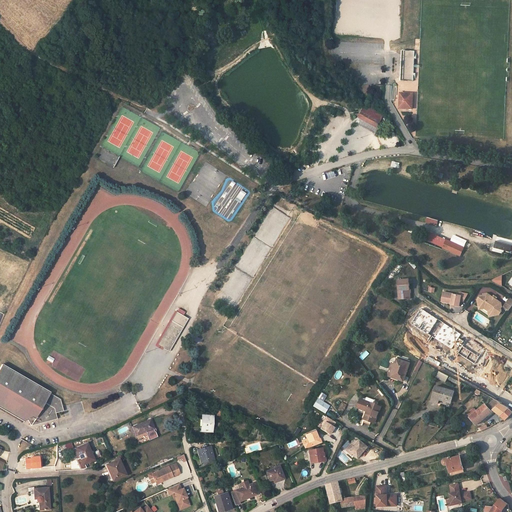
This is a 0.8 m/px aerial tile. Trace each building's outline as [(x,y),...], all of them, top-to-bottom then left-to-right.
[(402,50),(402,56),(401,80),(414,81),(415,51),(402,50)] [(412,109),(412,101),(407,101),(407,93),(400,93),(399,108),(412,109)] [(362,120),(364,117),(367,111),(362,109),(358,117),(362,120)] [(370,113),(377,117),(381,119),(382,116),(372,110),(370,113)] [(364,117),(374,122),(377,117),(370,113),(367,111),(364,117)] [(364,117),(362,120),(372,125),(374,122),(364,117)] [(374,122),(372,125),(376,127),(381,119),(377,117),(374,122)] [(412,177),(484,198),(486,190),(414,169),(412,177)] [(325,173),(327,179),(338,176),(336,170),(325,173)] [(460,256),(464,248),(430,232),(429,235),(427,234),(426,236),(439,242),(437,245),(460,256)] [(496,241),(494,248),(510,252),(511,245),(496,241)] [(398,279),(399,294),(400,294),(401,299),(410,298),(409,279),(398,279)] [(443,293),(442,298),(447,299),(446,302),(452,304),(451,305),(459,306),(461,301),(465,302),(468,295),(459,293),(459,295),(443,293)] [(484,296),(480,297),(481,307),(485,306),(491,310),(492,314),(502,312),(501,310),(503,310),(502,306),(497,302),(494,300),(488,296),(484,297),(484,296)] [(500,315),(502,312),(492,314),(491,310),(485,306),(481,307),(480,297),(477,300),(479,310),(485,309),(489,312),(489,317),(500,315)] [(511,304),(511,299),(509,298),(503,306),(509,309),(511,304)] [(174,322),(160,346),(169,351),(188,318),(183,315),(185,312),(179,308),(172,321),(174,322)] [(174,322),(172,321),(158,344),(160,346),(174,322)] [(363,360),(370,354),(367,350),(360,357),(363,360)] [(410,364),(409,363),(405,362),(406,359),(399,357),(398,360),(397,359),(395,365),(392,364),(390,369),(394,370),(392,375),(399,377),(399,379),(403,381),(410,364)] [(32,426),(52,393),(43,388),(43,389),(37,385),(37,384),(30,380),(29,381),(23,377),(23,376),(16,372),(16,373),(10,369),(10,368),(3,364),(0,368),(0,405),(25,421),(28,419),(31,425),(32,426)] [(448,376),(440,371),(437,377),(446,382),(447,379),(448,376)] [(433,398),(439,399),(451,403),(455,391),(436,386),(433,398)] [(52,393),(32,426),(58,419),(56,413),(64,411),(63,406),(61,399),(52,393)] [(511,401),(505,397),(501,403),(509,407),(511,410),(511,403),(511,402),(511,401)] [(357,407),(367,411),(369,412),(366,419),(364,418),(363,421),(370,424),(371,421),(375,423),(381,407),(377,405),(378,403),(377,402),(376,402),(375,402),(375,403),(374,404),(370,403),(361,399),(357,407)] [(470,417),(477,425),(494,410),(505,420),(509,417),(511,413),(511,410),(509,407),(501,403),(500,402),(495,399),(487,406),(485,404),(477,411),(470,417)] [(470,417),(477,411),(474,408),(467,413),(470,417)] [(212,431),(213,416),(202,415),(201,431),(212,431)] [(332,426),(335,421),(327,416),(324,420),(325,421),(323,425),(321,428),(329,433),(332,428),(331,428),(332,426)] [(132,426),(136,436),(155,428),(150,419),(132,426)] [(310,441),(312,446),(321,442),(319,437),(318,437),(315,430),(305,434),(308,442),(310,441)] [(359,457),(366,449),(365,447),(366,445),(357,437),(346,449),(353,455),(354,453),(359,457)] [(87,443),(76,448),(80,457),(83,464),(94,459),(87,443)] [(198,450),(201,462),(214,459),(211,447),(198,450)] [(322,453),(322,447),(308,450),(310,463),(325,460),(323,452),(322,453)] [(452,472),(463,469),(464,468),(460,456),(451,459),(451,458),(445,459),(444,460),(443,462),(444,464),(445,464),(446,465),(447,465),(449,465),(451,472),(452,472)] [(32,457),(32,459),(26,459),(27,468),(41,467),(40,457),(32,457)] [(119,459),(106,465),(113,480),(126,474),(119,459)] [(154,477),(156,482),(163,478),(164,480),(180,473),(176,463),(152,474),(152,473),(149,474),(151,479),(154,477)] [(279,479),(283,477),(279,466),(266,471),(269,481),(273,479),(274,482),(280,480),(279,479)] [(239,501),(257,494),(260,492),(256,481),(231,491),(235,505),(240,503),(239,501)] [(365,508),(367,496),(343,499),(339,482),(331,484),(327,485),(332,504),(339,502),(340,503),(342,504),(343,503),(343,507),(356,505),(357,510),(365,508)] [(167,490),(170,495),(173,493),(174,492),(178,501),(177,501),(179,506),(189,502),(187,497),(183,488),(181,489),(179,484),(167,490)] [(459,484),(452,485),(453,489),(451,489),(452,493),(450,493),(451,499),(452,503),(461,501),(471,499),(470,492),(461,494),(459,484)] [(387,486),(377,486),(378,506),(397,506),(397,495),(390,495),(390,496),(387,496),(387,495),(387,486)] [(50,509),(48,487),(34,488),(35,498),(36,498),(37,499),(38,500),(38,501),(39,501),(40,509),(50,509)] [(213,496),(218,511),(223,510),(223,511),(231,508),(227,493),(213,496)] [(508,504),(500,498),(494,506),(487,506),(486,511),(487,511),(502,511),(503,511),(504,508),(508,504)]
